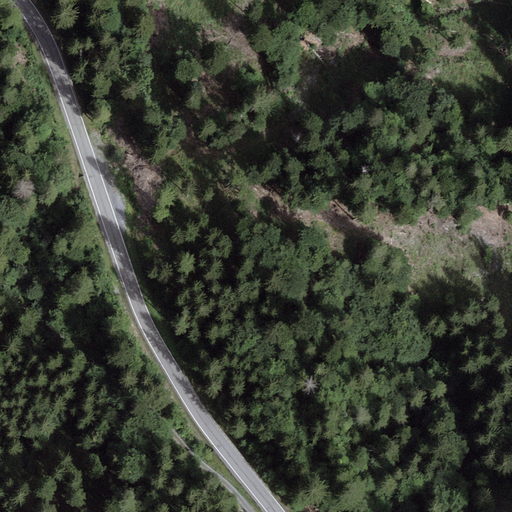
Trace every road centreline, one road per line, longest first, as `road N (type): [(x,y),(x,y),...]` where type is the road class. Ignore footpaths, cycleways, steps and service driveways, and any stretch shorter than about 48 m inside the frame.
road 1 (tertiary): [(19,0),(45,34),(142,316),(210,432),(274,511)]
road 2 (track): [(250,511),(138,398),(0,282)]
